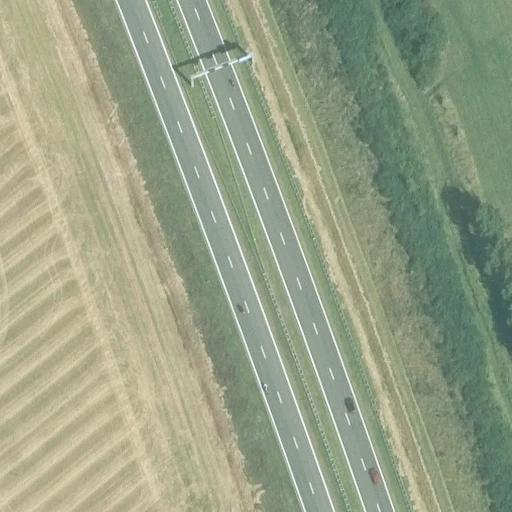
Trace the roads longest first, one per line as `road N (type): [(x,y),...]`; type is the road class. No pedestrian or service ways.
road 1 (trunk): [(380,511),(189,0)]
road 2 (trunk): [(129,0),(318,511)]
road 3 (track): [(456,0),(500,105),(508,150),(494,221),(511,257)]
